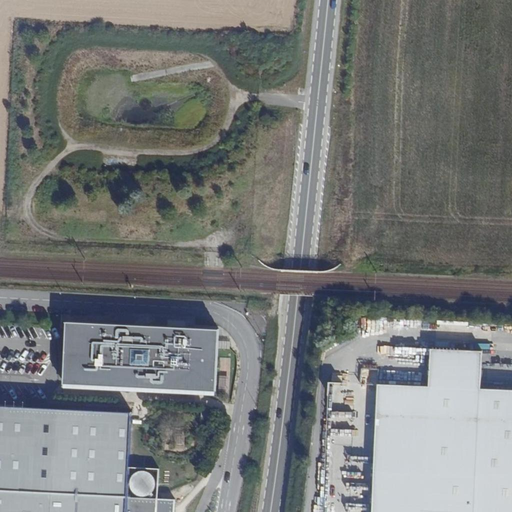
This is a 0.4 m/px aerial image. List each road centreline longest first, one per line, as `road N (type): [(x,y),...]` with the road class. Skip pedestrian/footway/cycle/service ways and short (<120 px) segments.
road 1 (track): [(317,102),(233,96),(224,131),(193,152),(67,150),(27,199),(30,218),(50,237),(213,242),(212,283)]
road 2 (primary): [(328,0),(269,511)]
road 3 (unknown): [(511,342),(407,335),(341,351),(331,371),(312,511)]
